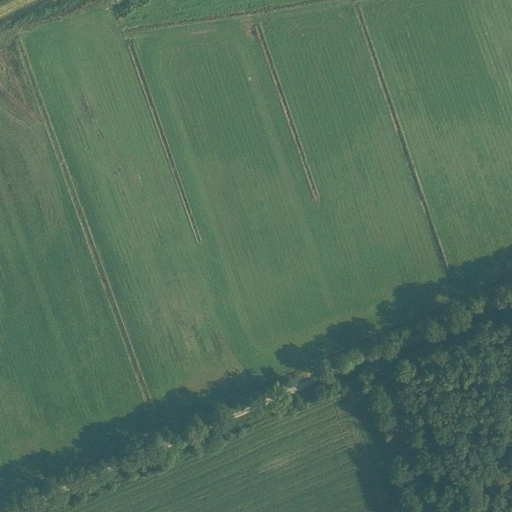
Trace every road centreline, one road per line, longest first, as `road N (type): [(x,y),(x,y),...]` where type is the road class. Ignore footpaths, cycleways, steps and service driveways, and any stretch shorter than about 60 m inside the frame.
road 1 (track): [(379,356),(22,511)]
road 2 (track): [(379,356),(425,511)]
road 3 (track): [(511,298),(379,356)]
